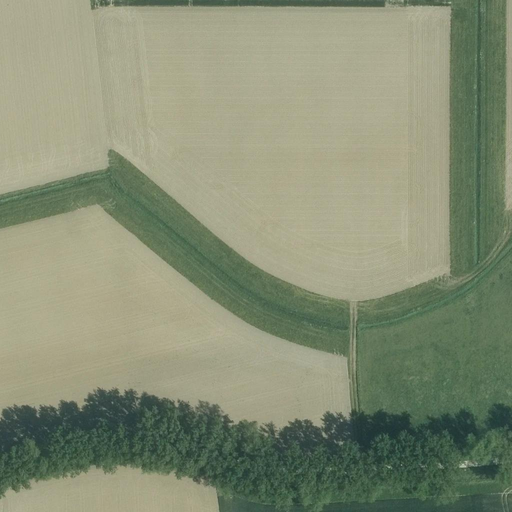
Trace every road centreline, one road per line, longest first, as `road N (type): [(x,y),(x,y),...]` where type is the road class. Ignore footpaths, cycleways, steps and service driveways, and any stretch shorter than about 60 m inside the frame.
road 1 (track): [(361,459),(353,321),(430,302),(489,262),(489,0)]
road 2 (unclassified): [(511,459),(284,472),(120,444),(0,468)]
road 3 (track): [(467,281),(468,0)]
